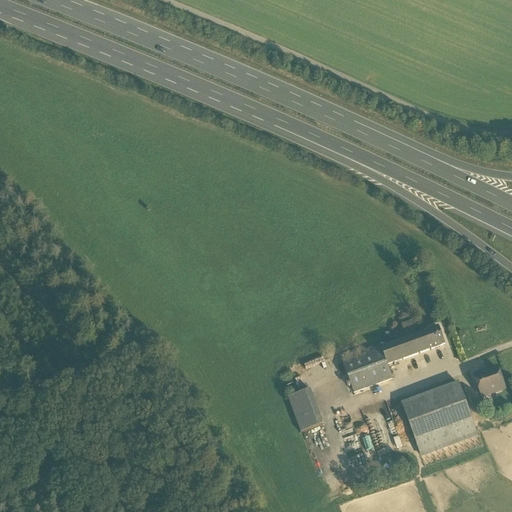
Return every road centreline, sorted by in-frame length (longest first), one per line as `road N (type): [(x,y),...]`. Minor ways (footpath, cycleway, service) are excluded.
road 1 (motorway): [(180,79),(384,180),(511,270)]
road 2 (track): [(511,130),(411,109),(160,0)]
road 3 (motorway): [(180,79),(511,230)]
road 4 (motorway): [(511,204),(185,53)]
road 5 (motorway): [(511,176),(465,168),(266,78),(185,53)]
road 6 (motorway): [(0,4),(180,79)]
road 7 (track): [(139,511),(0,405)]
road 8 (motorway): [(185,53),(47,0)]
